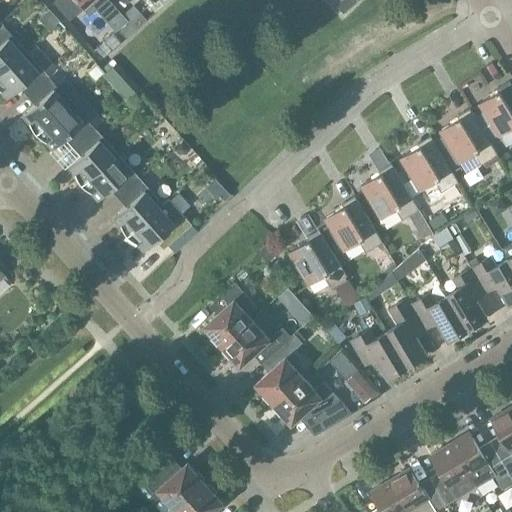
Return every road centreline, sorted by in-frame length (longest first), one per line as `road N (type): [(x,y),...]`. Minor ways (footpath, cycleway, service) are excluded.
road 1 (residential): [(307,471),(280,477),(261,466),(6,187)]
road 2 (residential): [(244,207),(373,83),(490,20)]
road 3 (residential): [(511,345),(307,471)]
